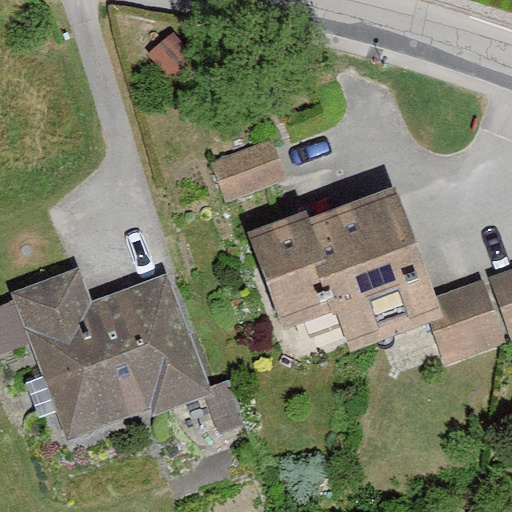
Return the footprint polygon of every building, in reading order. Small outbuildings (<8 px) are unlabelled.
[(267,140),(206,158),(217,194),(278,175),(267,140)] [(396,185),(309,214),(341,313),(354,347),(443,316),(435,295),(396,185)] [(309,214),(246,234),(277,334),(341,313),(309,214)] [(511,267),(487,277),(509,336),(511,334),(511,267)] [(81,269),(7,291),(54,450),(199,407),(161,281),(91,301),(81,269)] [(487,277),(435,295),(443,316),(458,356),(509,336),(487,277)]
